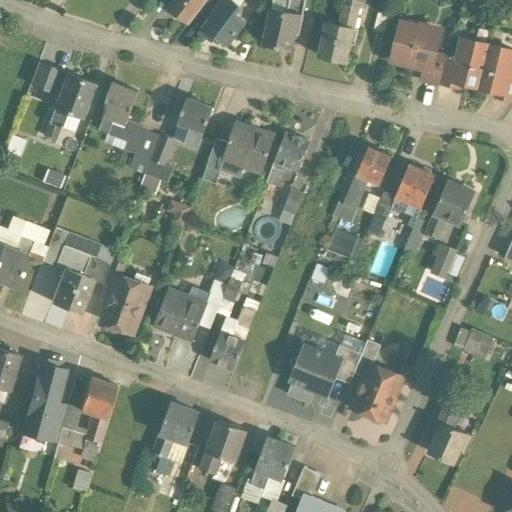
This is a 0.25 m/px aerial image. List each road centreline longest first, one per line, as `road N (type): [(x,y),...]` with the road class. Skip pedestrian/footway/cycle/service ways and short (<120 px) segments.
road 1 (residential): [(511,144),(114,50),(0,11)]
road 2 (residential): [(0,318),(392,469)]
road 3 (residential): [(392,469),(511,193)]
